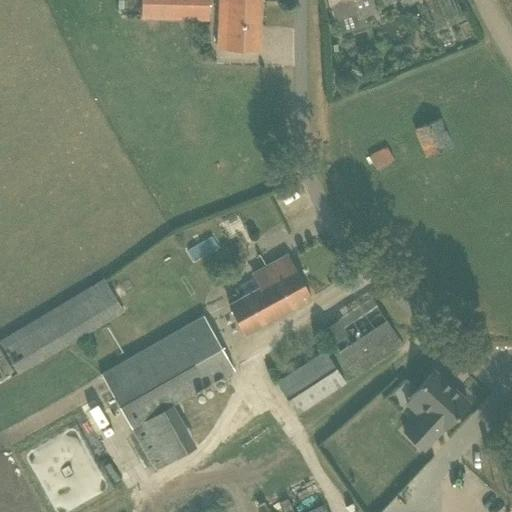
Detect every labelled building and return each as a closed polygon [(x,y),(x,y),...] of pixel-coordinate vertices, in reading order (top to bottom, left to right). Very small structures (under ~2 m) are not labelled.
[(190,0),(190,21),(208,21),(208,0),(190,0)] [(217,0),(215,49),(257,51),(259,0),(217,0)] [(354,13),(356,19),(375,13),(371,0),(329,0),(335,19),(354,13)] [(352,65),(350,72),(361,76),(363,68),(352,65)] [(414,129),(426,157),(452,146),(440,118),(414,129)] [(369,157),(376,169),(393,159),(386,147),(369,157)] [(259,288),(228,305),(244,334),(294,308),(311,298),(286,254),(265,266),(266,269),(253,277),(259,288)] [(103,279),(4,339),(23,371),(73,341),(111,318),(122,311),(105,281),(103,279)] [(323,324),(349,375),(400,349),(374,298),(323,324)] [(136,354),(100,374),(155,470),(174,459),(150,418),(172,405),(234,370),(202,316),(136,354)] [(275,383),(296,415),(345,383),(323,350),(275,383)] [(416,416),(403,431),(409,436),(423,450),(444,428),(445,428),(468,403),(433,371),(420,385),(408,398),(409,399),(421,411),(416,416)]
